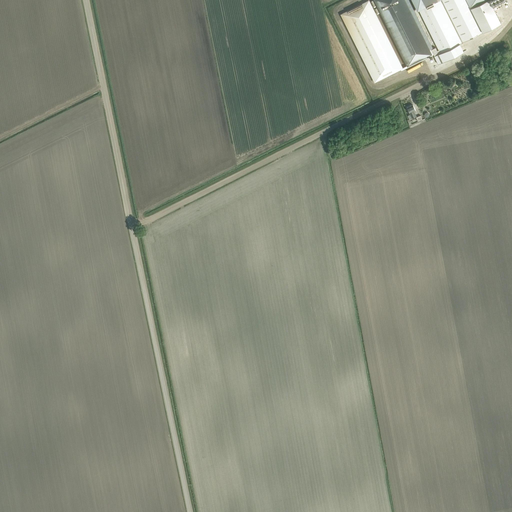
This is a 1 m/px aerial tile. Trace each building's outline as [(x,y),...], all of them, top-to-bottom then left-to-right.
[(369,0),(341,14),(375,82),(400,69),(401,71),(434,54),(433,52),(431,53),(407,65),(402,68),(369,0)] [(404,0),(375,0),(407,65),(431,53),(404,0)] [(412,0),(417,10),(419,9),(437,0),(467,0),(470,6),(478,2),(482,0),(412,0)] [(467,0),(437,0),(419,9),(438,49),(440,53),(451,48),(460,43),(501,23),(489,0),(482,0),(478,2),(470,6),(467,0)] [(435,47),(433,49),(434,52),(433,52),(434,54),(435,56),(434,56),(438,64),(454,55),(451,48),(440,53),(438,49),(437,50),(435,47)] [(415,109),(413,104),(407,107),(410,114),(408,115),(409,119),(416,115),(413,110),(415,109)]
